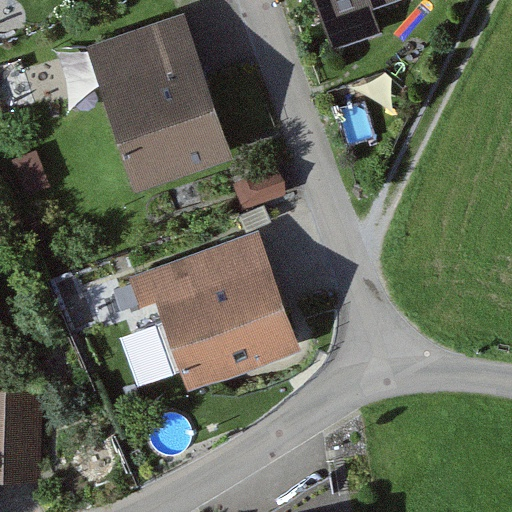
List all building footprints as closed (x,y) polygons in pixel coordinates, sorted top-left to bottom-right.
[(315,0),(331,48),(381,31),(372,4),(384,0),(315,0)] [(88,42),(101,79),(199,45),(186,9),(88,42)] [(235,153),(199,45),(101,79),(136,185),(235,153)] [(38,150),(16,157),(28,192),(50,184),(38,150)] [(280,167),(235,180),(243,207),(288,194),(280,167)] [(259,233),(137,277),(147,307),(159,302),(189,385),(300,345),(259,233)] [(45,386),(0,383),(0,475),(40,477),(45,386)] [(338,511),(331,472),(273,511),(338,511)]
